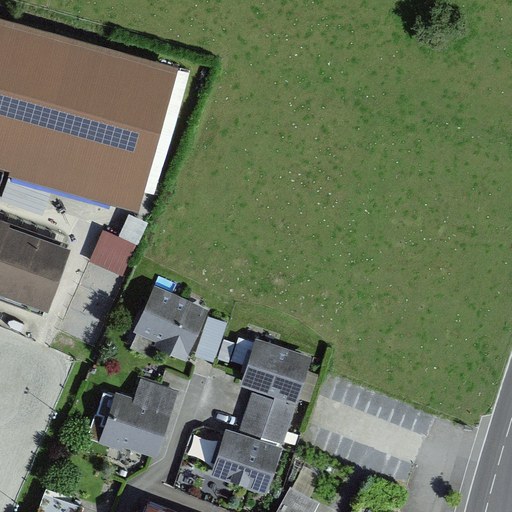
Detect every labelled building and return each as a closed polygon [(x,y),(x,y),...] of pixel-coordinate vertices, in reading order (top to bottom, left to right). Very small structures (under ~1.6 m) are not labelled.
[(0,168),(146,209),(185,71),(0,19),(0,168)] [(77,250),(0,222),(0,295),(53,315),(77,250)] [(107,222),(93,257),(126,271),(140,236),(107,222)] [(194,349),(216,299),(161,275),(139,325),(194,349)] [(198,352),(219,358),(231,317),(211,311),(198,352)] [(321,343),(262,325),(247,373),(306,391),(321,343)] [(164,448),(187,381),(148,368),(142,387),(121,380),(105,429),(164,448)] [(303,393),(260,380),(249,420),(292,433),(303,393)] [(274,482),(290,436),(233,417),(217,463),(274,482)] [(298,475),(282,503),(279,501),(271,511),(340,511),(346,501),(298,475)] [(86,511),(92,490),(48,478),(39,511),(86,511)] [(195,511),(149,495),(142,511),(195,511)]
